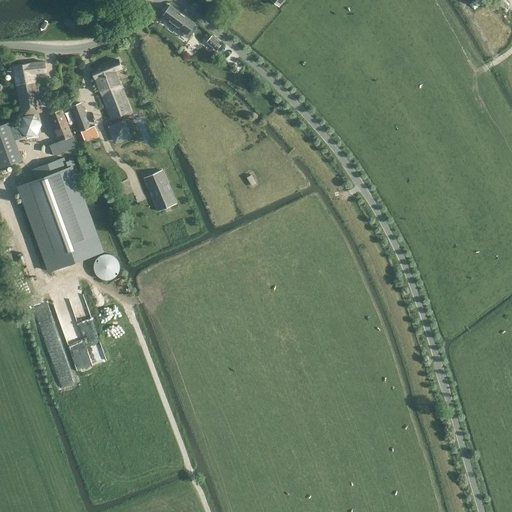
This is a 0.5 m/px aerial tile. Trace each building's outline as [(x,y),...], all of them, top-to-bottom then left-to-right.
[(171,5),(163,16),(168,20),(163,27),(185,43),(192,35),(188,32),(195,23),(171,5)] [(222,44),(212,36),(207,42),(216,50),(222,44)] [(115,71),(122,68),(118,60),(92,70),(112,118),(131,111),(115,71)] [(36,73),(46,72),(45,62),(13,66),(22,115),(42,111),(36,73)] [(81,102),(72,106),(81,131),(91,127),(81,102)] [(59,150),(76,143),(62,110),(50,114),(60,141),(56,142),(59,150)] [(144,110),(134,112),(143,144),(153,142),(144,110)] [(116,143),(133,136),(126,118),(108,125),(116,143)] [(0,125),(0,167),(22,160),(8,122),(0,125)] [(91,127),(81,131),(85,141),(99,135),(95,125),(91,127)] [(19,186),(51,270),(102,251),(76,181),(80,179),(75,166),(77,165),(75,159),(66,162),(64,158),(37,168),(41,178),(19,186)] [(158,211),(176,203),(162,170),(144,177),(158,211)] [(119,269),(119,268),(119,267),(119,266),(119,265),(119,264),(118,264),(118,263),(118,262),(117,261),(116,260),(115,259),(114,258),(113,258),(113,257),(112,257),(111,257),(110,256),(109,256),(108,256),(107,256),(106,256),(105,256),(104,257),(103,257),(102,257),(102,258),(101,258),(100,258),(100,259),(99,259),(99,260),(98,260),(98,261),(97,262),(97,263),(96,264),(96,265),(96,266),(95,267),(95,268),(95,269),(96,270),(96,271),(96,272),(96,273),(97,273),(97,274),(97,275),(98,275),(98,276),(99,276),(99,277),(100,277),(101,278),(102,279),(103,279),(104,279),(104,280),(105,280),(106,280),(107,280),(108,280),(109,280),(110,280),(111,279),(112,279),(113,279),(113,278),(114,278),(115,278),(115,277),(116,277),(116,276),(117,276),(117,275),(118,274),(118,273),(119,272),(119,271),(119,270),(119,269)]
